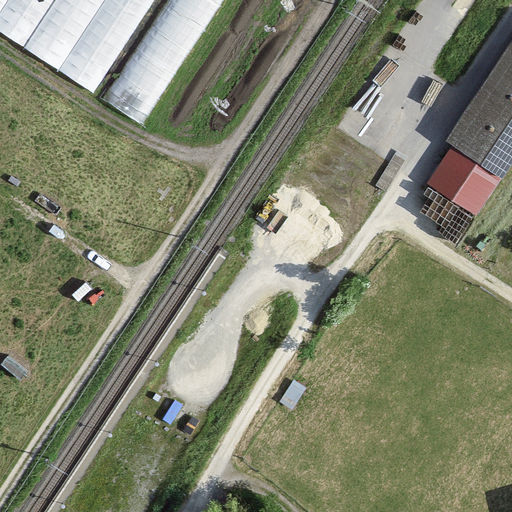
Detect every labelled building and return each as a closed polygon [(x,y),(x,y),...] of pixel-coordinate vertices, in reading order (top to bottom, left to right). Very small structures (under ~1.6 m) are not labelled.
[(225,0),(167,0),(104,97),(144,123),(225,0)] [(505,175),(511,165),(511,43),(450,138),(505,175)] [(64,219),(87,232),(93,219),(70,207),(64,219)] [(112,292),(108,283),(90,290),(94,299),(112,292)] [(280,399),(292,407),(306,385),(294,377),(280,399)]
